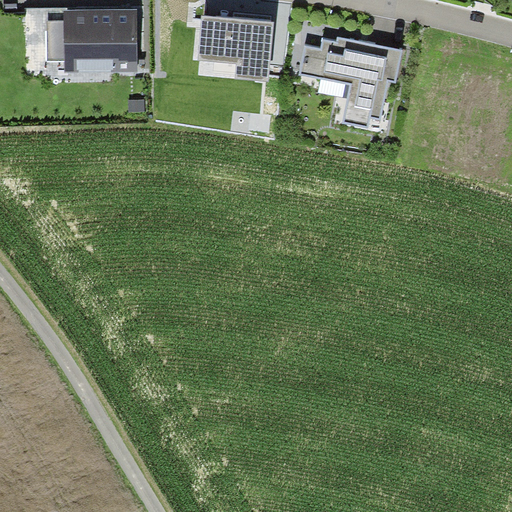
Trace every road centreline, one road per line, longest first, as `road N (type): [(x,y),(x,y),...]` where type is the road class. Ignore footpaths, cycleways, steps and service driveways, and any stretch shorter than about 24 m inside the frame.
road 1 (unclassified): [(156,511),(61,355),(0,273)]
road 2 (residential): [(337,0),(511,37)]
